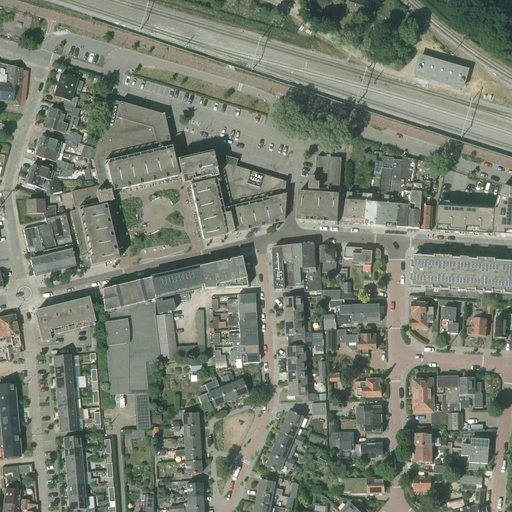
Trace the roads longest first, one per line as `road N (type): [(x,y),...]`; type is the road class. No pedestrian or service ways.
road 1 (residential): [(121,58),(239,86),(511,179)]
road 2 (residential): [(261,238),(268,402),(227,511)]
road 3 (residential): [(23,295),(261,238)]
road 4 (unclassified): [(473,96),(388,75),(265,0)]
road 5 (residential): [(43,511),(23,295)]
road 6 (residential): [(23,295),(6,200),(23,129)]
road 7 (residential): [(398,504),(395,354)]
road 8 (residential): [(494,511),(511,364)]
